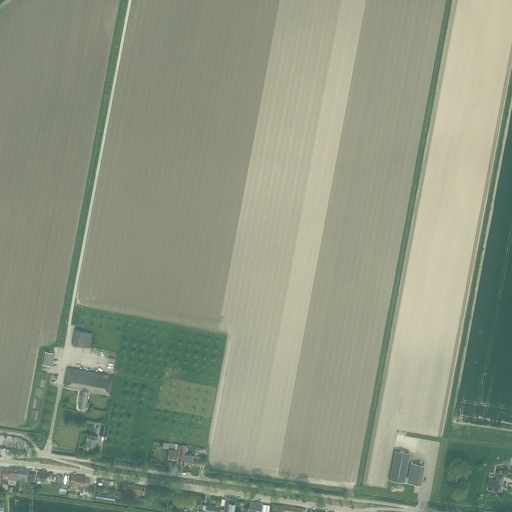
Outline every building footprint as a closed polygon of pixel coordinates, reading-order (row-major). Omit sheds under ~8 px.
[(75,330),(73,345),(89,348),(92,333),(75,330)] [(45,351),(43,364),(51,366),(53,353),(45,351)] [(113,375),(74,368),(68,367),(65,386),(82,390),(79,407),(86,408),(86,407),(89,407),(89,403),(87,402),(89,391),(110,395),(113,375)] [(101,424),(100,435),(107,436),(109,425),(101,424)] [(87,438),(86,445),(96,447),(97,440),(97,436),(88,435),(87,438)] [(183,445),(181,460),(184,460),(184,464),(192,465),(193,455),(189,455),(186,454),(187,446),(183,445)] [(195,449),(194,454),(199,455),(199,452),(200,453),(200,455),(203,455),(203,453),(203,450),(199,449),(199,447),(195,447),(195,449)] [(179,452),(169,450),(168,459),(177,460),(179,452)] [(410,453),(395,450),(390,480),(404,482),(410,453)] [(193,455),(192,465),(201,466),(202,456),(193,455)] [(425,465),(411,463),(408,483),(421,485),(425,465)] [(3,474),(3,476),(3,477),(6,478),(6,474),(9,475),(9,480),(17,480),(18,475),(19,469),(11,468),(11,470),(4,469),(3,474)] [(19,469),(18,475),(18,479),(22,480),(23,475),(27,476),(28,476),(28,479),(35,479),(36,479),(37,473),(29,473),(29,471),(27,471),(27,470),(19,469)] [(37,473),(36,479),(37,479),(36,484),(42,485),(43,481),(43,480),(47,480),(48,472),(38,471),(38,474),(37,473)] [(72,474),(71,481),(71,484),(76,485),(77,481),(83,482),(82,485),(89,486),(90,479),(86,479),(86,476),(72,474)] [(490,479),(488,489),(498,491),(499,486),(499,484),(500,485),(502,485),(504,476),(497,475),(496,480),(490,479)] [(136,485),(125,482),(123,491),(123,495),(128,496),(129,492),(144,495),(145,487),(136,486),(136,485)] [(235,511),(237,499),(229,498),(226,498),(224,509),(220,509),(219,511),(235,511)] [(250,502),(249,510),(252,510),(251,511),(268,511),(269,511),(270,505),(262,504),(262,503),(250,501),(250,502)]
